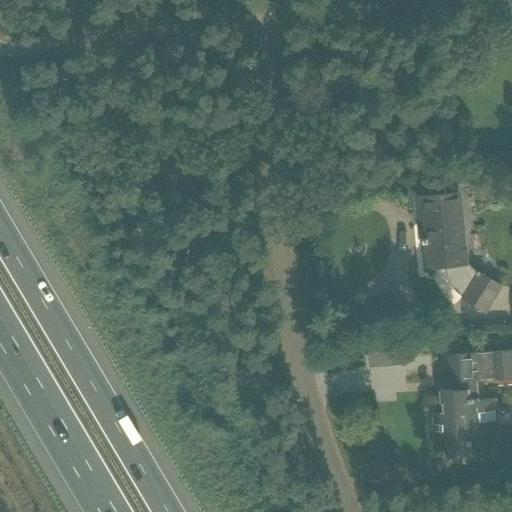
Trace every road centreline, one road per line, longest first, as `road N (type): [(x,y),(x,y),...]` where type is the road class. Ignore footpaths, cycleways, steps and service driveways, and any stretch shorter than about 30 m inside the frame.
road 1 (residential): [(341,511),(279,298),(256,10)]
road 2 (motorway): [(167,511),(0,229)]
road 3 (motorway): [(0,333),(105,511)]
